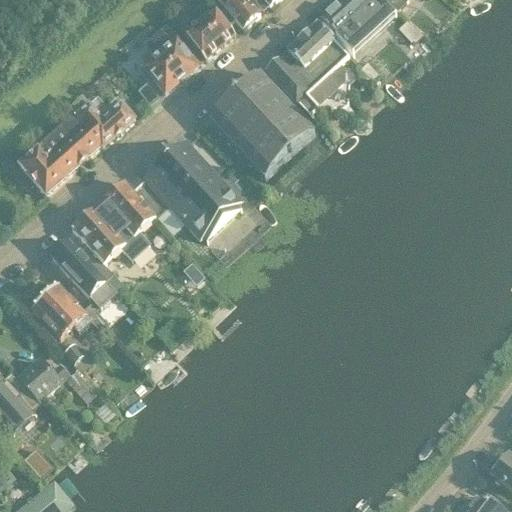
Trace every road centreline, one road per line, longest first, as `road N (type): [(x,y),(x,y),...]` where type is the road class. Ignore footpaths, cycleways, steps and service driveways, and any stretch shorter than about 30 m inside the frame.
road 1 (residential): [(0,273),(316,0)]
road 2 (residential): [(432,511),(511,411)]
